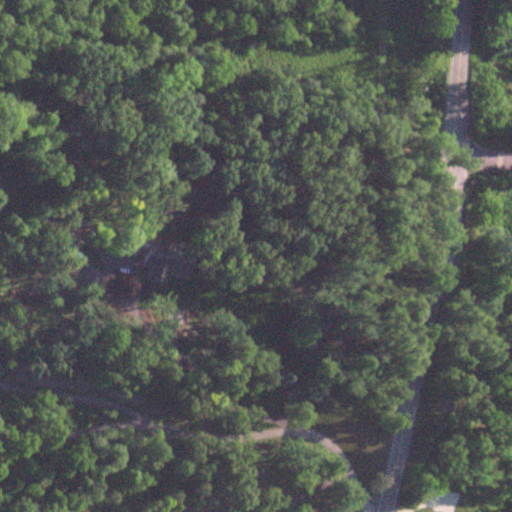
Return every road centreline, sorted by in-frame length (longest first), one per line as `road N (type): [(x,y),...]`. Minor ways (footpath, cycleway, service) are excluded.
road 1 (tertiary): [(405,431),(437,268),(464,0)]
road 2 (residential): [(365,511),(332,451),(293,431),(215,437),(145,419),(58,439),(0,468)]
